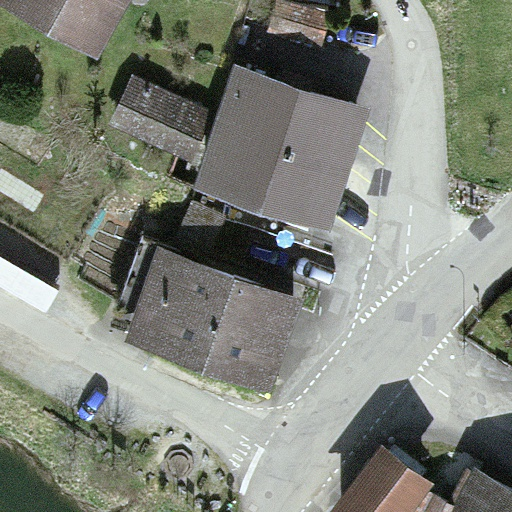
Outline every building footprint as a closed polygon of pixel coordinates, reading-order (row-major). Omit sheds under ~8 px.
[(109,0),(0,0),(0,2),(79,50),(109,0)] [(346,113),(225,70),(208,117),(189,169),(186,178),(286,214),(301,220),(307,222),(346,113)] [(208,117),(125,79),(99,128),(189,169),(208,117)] [(0,111),(0,221),(64,264),(115,186),(0,111)] [(293,301),(151,248),(117,336),(259,390),(293,301)] [(387,453),(383,450),(357,483),(334,511),(409,511),(430,486),(387,453)] [(511,511),(511,502),(455,473),(434,511),(511,511)]
